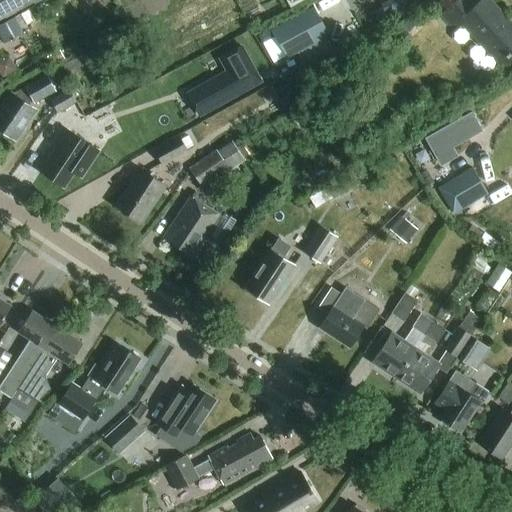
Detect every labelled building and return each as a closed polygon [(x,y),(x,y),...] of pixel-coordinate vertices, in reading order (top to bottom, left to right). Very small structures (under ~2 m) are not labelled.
[(481,0),(473,8),(465,0),(457,0),(441,15),(455,30),(462,23),(500,64),(511,53),(511,24),(489,0),(481,0)] [(0,1),(0,22),(9,18),(0,1)] [(389,1),(381,5),(388,20),(396,17),(389,1)] [(41,4),(35,8),(40,18),(47,14),(41,4)] [(312,7),(270,30),(286,59),(329,36),(312,7)] [(20,14),(0,24),(0,37),(3,44),(29,30),(20,14)] [(410,15),(398,26),(406,35),(418,24),(410,15)] [(258,37),(274,66),(286,59),(270,30),(258,37)] [(224,72),(185,94),(199,119),(262,83),(241,45),(217,59),(224,72)] [(59,50),(48,56),(52,65),(64,59),(59,50)] [(62,66),(67,74),(87,62),(83,54),(62,66)] [(47,71),(55,86),(67,79),(60,64),(47,71)] [(55,92),(46,77),(12,96),(0,112),(0,130),(14,140),(34,112),(26,106),(36,100),(37,102),(55,92)] [(295,82),(284,88),(293,103),(304,97),(295,82)] [(68,90),(49,100),(57,113),(75,103),(68,90)] [(136,92),(125,100),(141,122),(152,115),(136,92)] [(94,129),(116,117),(110,106),(88,117),(94,129)] [(471,113),(424,139),(438,164),(454,155),(450,148),(481,130),(471,113)] [(63,187),(71,174),(81,180),(100,152),(69,131),(63,141),(42,173),(63,187)] [(178,136),(153,151),(161,165),(187,151),(178,136)] [(216,151),(230,171),(245,160),(231,140),(216,151)] [(200,186),(226,168),(215,151),(189,170),(200,186)] [(471,169),(436,190),(450,214),(486,193),(471,169)] [(165,187),(140,170),(115,207),(140,224),(165,187)] [(356,175),(312,197),(317,208),(361,186),(356,175)] [(219,217),(190,197),(163,238),(192,258),(219,217)] [(403,219),(392,233),(405,244),(416,230),(403,219)] [(302,253),(321,266),(338,239),(319,226),(302,253)] [(471,226),(465,234),(480,244),(485,235),(471,226)] [(276,240),(270,250),(244,289),(268,305),(300,256),(276,240)] [(485,284),(499,293),(511,274),(498,265),(485,284)] [(409,285),(390,313),(403,322),(417,301),(412,298),(418,290),(409,285)] [(366,329),(379,309),(344,287),(340,294),(330,288),(317,309),(327,315),(319,329),(349,348),(362,327),(366,329)] [(475,305),(485,314),(498,297),(488,290),(485,294),(484,293),(475,305)] [(0,301),(0,323),(10,308),(0,301)] [(29,341),(20,354),(0,385),(0,391),(10,398),(17,387),(18,388),(56,328),(31,312),(17,334),(29,341)] [(457,360),(471,339),(482,321),(470,313),(444,352),(457,360)] [(371,363),(395,379),(432,323),(420,315),(411,328),(412,329),(403,342),(391,334),(371,363)] [(432,323),(395,379),(419,395),(438,365),(426,357),(444,331),(432,323)] [(56,328),(18,388),(38,402),(49,390),(43,376),(55,358),(68,366),(82,344),(56,328)] [(471,339),(457,360),(468,367),(482,345),(471,339)] [(95,366),(88,377),(89,378),(103,387),(116,396),(139,360),(118,346),(102,371),(95,366)] [(0,351),(0,376),(11,358),(0,351)] [(486,393),(473,384),(455,372),(434,404),(443,411),(438,418),(460,433),(486,393)] [(511,385),(508,382),(498,397),(509,405),(511,400),(511,385)] [(71,385),(58,406),(79,420),(82,422),(96,401),(95,400),(80,391),(71,385)] [(180,386),(155,425),(160,428),(156,434),(160,437),(182,451),(196,444),(201,437),(194,433),(215,401),(193,386),(189,392),(180,386)] [(511,408),(508,414),(501,409),(478,445),(502,460),(511,444),(511,408)] [(130,418),(104,440),(119,457),(144,434),(130,418)] [(253,440),(250,434),(235,442),(236,445),(227,449),(226,447),(207,457),(208,460),(192,469),(185,456),(164,468),(177,491),(198,479),(214,470),(222,486),(271,459),(259,437),(253,440)] [(299,511),(317,502),(300,473),(279,486),(280,489),(273,493),(272,490),(243,507),(246,511),(299,511)]
